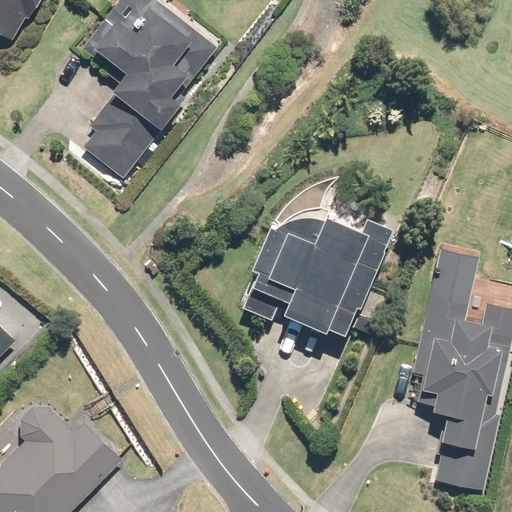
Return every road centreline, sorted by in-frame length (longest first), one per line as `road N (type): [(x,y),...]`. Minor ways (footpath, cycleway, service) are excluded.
road 1 (residential): [(0,188),(81,261),(263,511)]
road 2 (track): [(96,282),(274,100),(331,0)]
